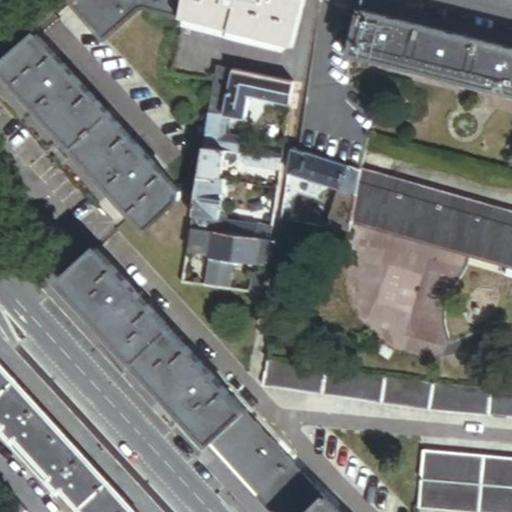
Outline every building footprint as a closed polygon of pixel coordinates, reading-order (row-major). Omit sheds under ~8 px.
[(181,19),(183,0),(75,0),(73,2),(72,3),(106,40),(138,11),(141,9),(143,9),(181,19)] [(304,0),(183,0),(181,19),(180,23),(292,51),(304,0)] [(511,50),(361,13),(351,53),(511,93),(511,50)] [(0,67),(0,68),(149,230),(181,201),(182,194),(37,35),(0,67)] [(230,93),(234,71),(218,67),(214,89),(230,93)] [(289,107),(293,84),(234,71),(230,93),(230,94),(250,99),(289,107)] [(230,93),(214,89),(213,98),(228,102),(230,94),(230,93)] [(246,122),(250,99),(230,94),(228,102),(213,98),(205,148),(239,153),(248,155),(249,147),(243,139),(227,136),(229,119),(246,122)] [(239,153),(205,148),(200,177),(220,180),(222,166),(232,168),(238,164),(238,161),(239,153)] [(360,172),(291,149),(287,173),(356,195),(360,172)] [(279,172),(281,160),(248,155),(239,153),(238,161),(244,162),(243,166),(279,172)] [(363,154),(359,169),(384,176),(388,161),(363,154)] [(356,195),(352,223),(511,267),(511,213),(360,172),(356,195)] [(220,180),(200,177),(194,216),(218,218),(224,181),(220,180)] [(218,218),(194,216),(193,229),(215,233),(218,218)] [(218,218),(215,233),(251,238),(253,224),(218,218)] [(260,239),(270,241),(272,227),(253,224),(251,238),(260,239)] [(215,233),(193,229),(190,251),(210,254),(215,233)] [(251,238),(215,233),(210,254),(210,256),(235,260),(257,263),(259,251),(260,239),(251,238)] [(269,252),(270,241),(260,239),(259,251),(269,252)] [(259,251),(257,263),(267,265),(269,252),(259,251)] [(216,452),(271,511),(314,511),(327,500),(251,418),(96,252),(61,285),(216,452)] [(210,256),(206,285),(231,289),(235,260),(210,256)] [(253,274),(251,292),(263,294),(266,272),(259,271),(253,274)] [(378,355),(391,363),(396,353),(384,346),(378,355)] [(381,406),(384,377),(268,360),(263,389),(381,406)] [(77,511),(131,511),(0,367),(0,428),(0,429),(0,428),(0,431),(8,440),(8,450),(37,482),(46,483),(56,493),(58,491),(77,511)] [(429,413),(432,384),(384,377),(381,406),(429,413)] [(511,420),(511,390),(432,384),(429,413),(511,420)] [(511,460),(425,453),(422,483),(511,490),(511,460)] [(511,511),(511,490),(422,483),(420,511),(435,511),(511,511)] [(339,511),(327,500),(314,511),(339,511)]
